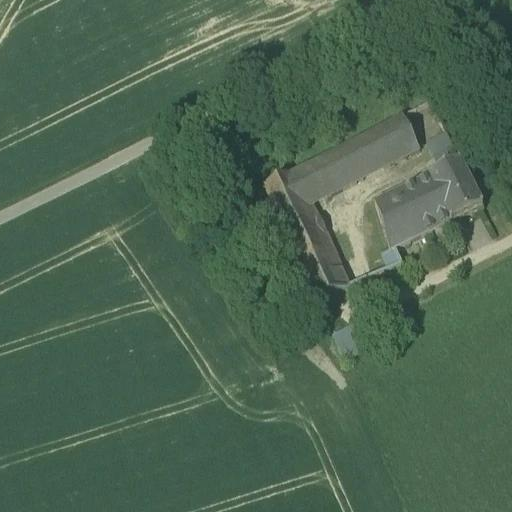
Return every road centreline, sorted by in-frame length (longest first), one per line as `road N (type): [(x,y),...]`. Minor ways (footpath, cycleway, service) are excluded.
road 1 (unclassified): [(0,216),(432,17)]
road 2 (unclassified): [(432,17),(471,55),(511,122)]
